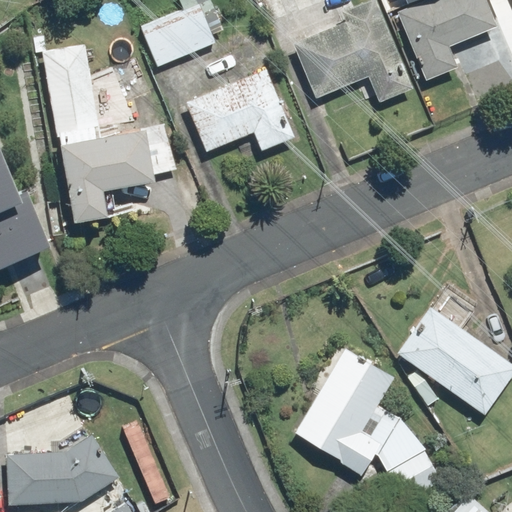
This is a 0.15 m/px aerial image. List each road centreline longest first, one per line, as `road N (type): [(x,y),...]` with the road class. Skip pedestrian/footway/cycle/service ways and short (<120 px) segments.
road 1 (residential): [(511,145),(155,296)]
road 2 (residential): [(155,296),(245,511)]
road 3 (residential): [(155,296),(0,361)]
